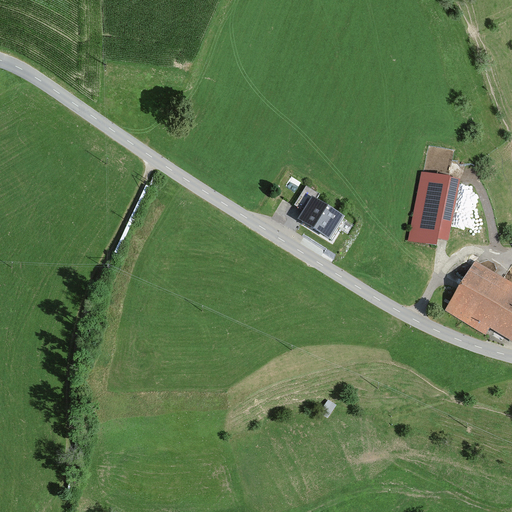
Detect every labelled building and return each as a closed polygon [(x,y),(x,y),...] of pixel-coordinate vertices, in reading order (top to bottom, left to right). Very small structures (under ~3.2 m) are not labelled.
[(461,181),(421,173),(408,242),(437,247),(438,240),(449,242),(461,181)] [(290,174),(282,188),(298,199),(307,185),(290,174)] [(321,199),(307,191),(298,206),(306,211),(300,220),(333,241),(346,222),(318,204),(321,199)] [(511,285),(477,264),(450,307),(490,333),(494,327),(511,338),(511,285)] [(335,407),(328,402),(321,413),(328,418),(335,407)]
